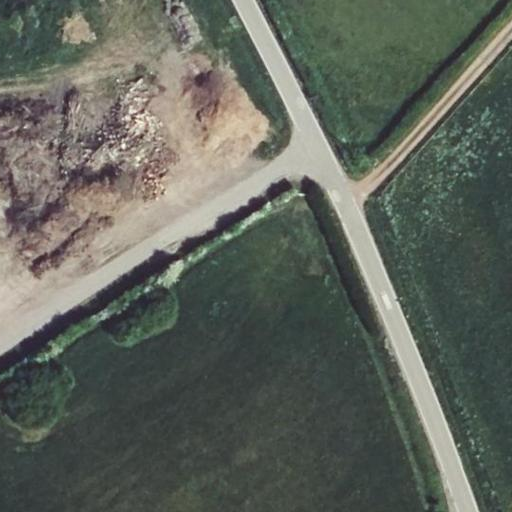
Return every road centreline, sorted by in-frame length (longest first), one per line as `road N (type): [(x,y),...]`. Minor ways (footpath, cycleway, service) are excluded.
road 1 (unclassified): [(468,511),(318,143)]
road 2 (unclassified): [(0,344),(318,143)]
road 3 (track): [(345,204),(511,23)]
road 4 (unclassified): [(318,143),(244,0)]
